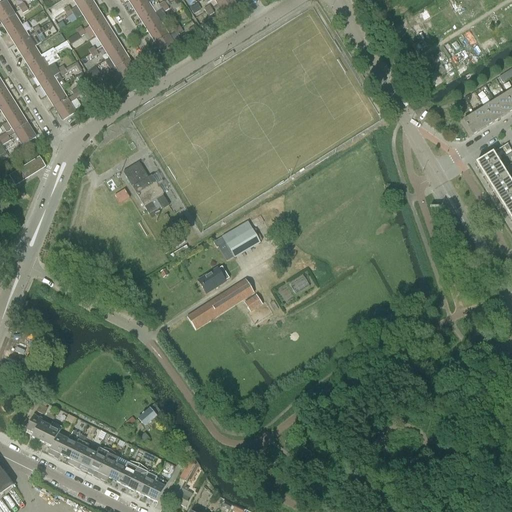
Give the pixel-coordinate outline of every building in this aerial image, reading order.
[(96,8),(90,0),(85,0),(77,5),(77,7),(71,11),(66,14),(68,18),(73,15),(76,20),(83,16),(96,8)] [(131,0),(129,1),(136,12),(148,4),(154,0),(131,0)] [(238,10),(231,0),(225,0),(218,5),(226,18),(238,10)] [(459,0),(436,0),(443,13),(426,21),(435,38),(462,24),(456,13),(464,9),(459,0)] [(462,0),(468,9),(482,1),(481,0),(462,0)] [(167,1),(165,2),(159,6),(161,10),(167,6),(170,5),(167,1)] [(0,5),(0,20),(1,23),(14,15),(6,2),(0,5)] [(148,4),(136,12),(142,22),(155,15),(148,4)] [(71,11),(70,9),(69,7),(63,11),(62,9),(51,16),(53,20),(65,13),(66,14),(71,11)] [(96,8),(83,16),(90,26),(102,19),(96,8)] [(419,14),(424,21),(430,17),(426,10),(419,14)] [(505,31),(511,26),(503,10),(486,18),(492,29),(501,24),(505,31)] [(14,15),(1,23),(8,34),(21,26),(14,15)] [(155,15),(142,22),(149,33),(161,25),(155,15)] [(90,26),(83,31),(67,41),(70,46),(81,39),(80,37),(86,34),(90,40),(96,36),(96,37),(109,29),(102,19),(90,26)] [(472,27),(481,43),(493,36),(484,20),(472,27)] [(34,47),(41,43),(37,37),(43,34),(42,33),(53,27),(50,22),(39,29),(34,32),(27,36),(15,44),(21,55),(34,47)] [(161,25),(149,33),(156,44),(168,36),(161,25)] [(21,26),(8,34),(15,44),(27,36),(21,26)] [(399,33),(395,27),(387,31),(391,37),(399,33)] [(116,40),(109,29),(96,37),(103,48),(116,40)] [(470,30),(458,37),(469,53),(480,46),(470,30)] [(511,35),(509,31),(503,35),(498,38),(502,44),(507,41),(508,43),(511,41),(511,35)] [(175,33),(169,37),(168,36),(156,44),(164,57),(176,49),(175,47),(181,43),(175,33)] [(116,40),(103,48),(110,58),(122,50),(116,40)] [(65,42),(53,50),(55,54),(56,54),(64,49),(67,52),(68,51),(70,50),(65,42)] [(495,44),(482,51),(486,57),(490,55),(489,53),(498,48),(495,44)] [(34,47),(21,55),(28,65),(40,58),(34,47)] [(443,47),(430,54),(439,70),(452,63),(443,47)] [(40,58),(28,65),(34,76),(54,64),(50,57),(55,54),(53,50),(40,58)] [(129,61),(122,50),(110,58),(110,59),(105,62),(111,72),(116,69),(129,61)] [(475,53),(470,56),(475,63),(480,60),(475,53)] [(129,61),(116,69),(124,82),(137,74),(129,61)] [(78,73),(81,71),(76,63),(65,70),(60,73),(62,77),(75,69),(78,73)] [(58,74),(60,73),(65,70),(63,66),(58,70),(54,64),(34,76),(41,86),(59,75),(58,74)] [(456,70),(459,75),(465,71),(463,67),(456,70)] [(452,77),(449,71),(448,71),(441,75),(445,81),(452,77)] [(429,79),(435,88),(443,83),(438,74),(429,79)] [(510,80),(506,74),(499,78),(503,85),(510,80)] [(65,85),(59,75),(41,86),(47,97),(60,89),(59,88),(65,85)] [(74,95),(82,90),(80,86),(71,92),(74,95)] [(103,87),(98,90),(102,95),(107,92),(103,87)] [(60,89),(47,97),(54,108),(67,100),(60,89)] [(75,113),(69,103),(84,94),(82,90),(74,95),(67,100),(54,108),(62,121),(75,113)] [(92,91),(85,96),(89,103),(97,98),(92,91)] [(511,110),(511,106),(505,95),(497,100),(492,92),(489,94),(490,95),(503,116),(511,110)] [(1,111),(14,103),(7,93),(0,97),(0,110),(1,110),(1,111)] [(503,116),(490,95),(485,98),(490,104),(484,108),(493,123),(503,116)] [(14,103),(1,111),(8,122),(20,114),(14,103)] [(493,123),(484,108),(473,114),(482,129),(493,123)] [(8,122),(1,126),(6,133),(8,136),(14,132),(27,124),(20,114),(8,122)] [(482,129),(473,114),(463,121),(472,136),(482,129)] [(27,124),(14,132),(23,146),(35,138),(27,124)] [(6,133),(0,136),(0,141),(8,136),(6,133)] [(8,136),(0,141),(0,143),(2,146),(11,140),(8,136)] [(492,154),(475,164),(478,168),(479,170),(480,172),(497,162),(492,154)] [(39,159),(24,168),(30,176),(44,167),(39,159)] [(497,162),(480,172),(482,174),(483,176),(485,180),(502,169),(497,162)] [(161,197),(150,178),(149,177),(147,178),(138,163),(122,173),(148,215),(160,208),(162,211),(168,207),(162,196),(161,197)] [(10,177),(15,185),(30,176),(24,168),(10,177)] [(502,169),(485,180),(488,184),(489,185),(490,188),(507,177),(502,169)] [(507,177),(490,188),(491,190),(492,191),(495,195),(511,185),(507,177)] [(511,185),(495,195),(497,199),(498,201),(500,203),(511,195),(511,185)] [(125,189),(115,195),(120,203),(130,197),(125,189)] [(511,195),(500,203),(501,205),(502,207),(504,210),(511,205),(511,195)] [(150,220),(159,214),(157,210),(148,215),(150,220)] [(248,223),(222,239),(225,244),(234,260),(260,245),(248,223)] [(174,249),(185,243),(183,238),(172,245),(174,249)] [(221,238),(213,243),(216,248),(218,248),(225,244),(222,239),(221,238)] [(189,251),(187,248),(186,246),(168,256),(172,261),(189,251)] [(217,270),(198,282),(206,295),(226,283),(225,282),(228,280),(221,268),(218,270),(217,270)] [(195,331),(253,293),(245,282),(210,305),(208,303),(186,317),(195,331)] [(262,304),(256,296),(245,303),(250,311),(262,304)] [(294,321),(277,332),(281,339),(298,328),(294,321)] [(138,419),(140,422),(145,427),(155,418),(158,421),(163,418),(154,405),(138,419)] [(42,419),(38,417),(34,415),(26,431),(34,434),(32,438),(41,443),(50,427),(40,422),(42,419)] [(132,419),(125,424),(128,427),(134,422),(132,419)] [(128,427),(127,428),(130,431),(139,424),(136,420),(134,422),(128,427)] [(50,427),(41,443),(51,448),(58,435),(60,432),(50,427)] [(67,440),(58,435),(51,448),(48,454),(58,459),(60,456),(60,455),(67,440)] [(143,435),(139,439),(142,443),(147,440),(143,435)] [(77,445),(67,440),(60,455),(60,456),(69,460),(77,445)] [(87,449),(77,445),(69,460),(67,464),(77,469),(87,449)] [(96,454),(87,449),(77,469),(87,473),(96,454)] [(153,462),(156,456),(145,452),(142,458),(153,462)] [(106,459),(96,454),(87,473),(97,478),(106,459)] [(185,508),(192,495),(187,492),(188,489),(185,487),(187,483),(189,484),(191,481),(192,481),(199,467),(192,456),(176,486),(169,500),(185,508)] [(116,464),(106,459),(97,478),(107,483),(108,479),(116,464)] [(118,484),(126,469),(128,464),(118,459),(116,464),(108,479),(118,484)] [(128,489),(138,469),(128,464),(126,469),(118,484),(128,489)] [(0,496),(13,487),(0,469),(0,496)] [(138,494),(148,473),(138,469),(128,489),(138,494)] [(157,478),(148,473),(138,494),(147,498),(155,483),(157,478)] [(165,488),(155,483),(147,498),(157,503),(165,488)] [(230,507),(223,503),(221,508),(220,510),(223,511),(227,511),(228,511),(230,507)]
